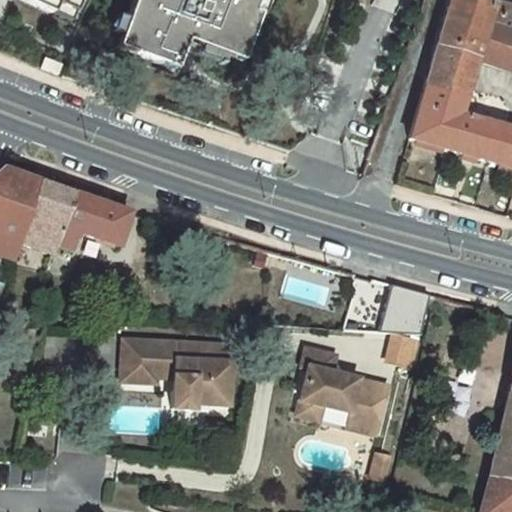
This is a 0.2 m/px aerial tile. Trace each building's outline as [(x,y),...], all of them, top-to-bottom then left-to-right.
[(24,0),(53,13),(57,4),(74,12),(79,0),(24,0)] [(132,0),(129,8),(119,37),(115,47),(175,69),(186,41),(242,61),(259,14),(254,11),(257,0),(132,0)] [(263,15),(268,0),(257,0),(254,11),(259,14),(263,15)] [(511,10),(474,0),(449,0),(422,87),(463,99),(475,60),(473,60),(485,23),(511,31),(511,10)] [(57,4),(53,13),(71,21),(74,12),(57,4)] [(109,33),(119,37),(129,8),(120,5),(109,33)] [(511,31),(485,23),(473,60),(475,60),(511,73),(511,31)] [(56,74),(60,64),(44,58),(40,68),(56,74)] [(458,116),(463,99),(422,87),(407,140),(446,151),(456,115),(458,116)] [(511,131),(458,116),(456,115),(446,151),(511,170),(511,131)] [(128,215),(0,170),(0,257),(11,261),(17,244),(51,255),(55,246),(71,253),(79,234),(116,247),(128,215)] [(413,369),(418,343),(391,337),(386,363),(413,369)] [(229,346),(121,341),(119,383),(155,385),(155,379),(171,379),(169,409),(190,411),(191,400),(203,400),(207,405),(226,406),(229,346)] [(334,358),(304,350),(300,368),(306,370),(296,408),(319,414),(321,407),(335,410),(337,401),(350,404),(348,413),(365,417),(373,385),(330,374),(334,358)] [(511,511),(511,367),(479,511),(511,511)] [(374,436),(386,388),(373,385),(365,417),(348,413),(344,428),(374,436)] [(203,400),(191,400),(190,411),(206,411),(207,405),(203,400)] [(350,404),(337,401),(335,410),(348,413),(350,404)] [(319,414),(296,408),(294,417),(317,422),(319,414)] [(385,483),(390,459),(375,456),(371,480),(385,483)]
